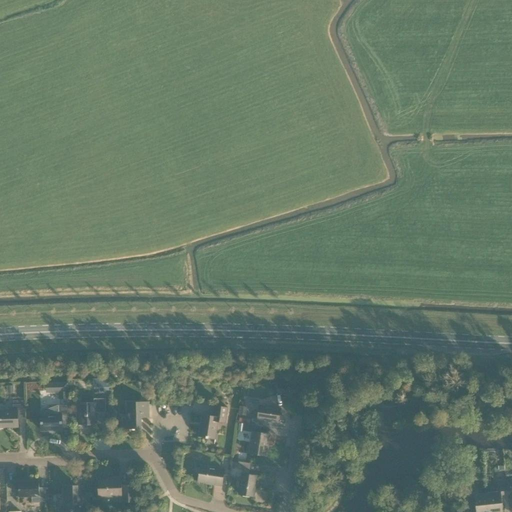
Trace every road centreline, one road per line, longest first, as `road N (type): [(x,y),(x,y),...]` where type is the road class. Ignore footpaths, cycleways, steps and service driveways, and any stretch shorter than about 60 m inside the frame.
road 1 (primary): [(0,334),(247,331),(511,343)]
road 2 (residential): [(0,459),(153,454),(174,495),(224,511)]
